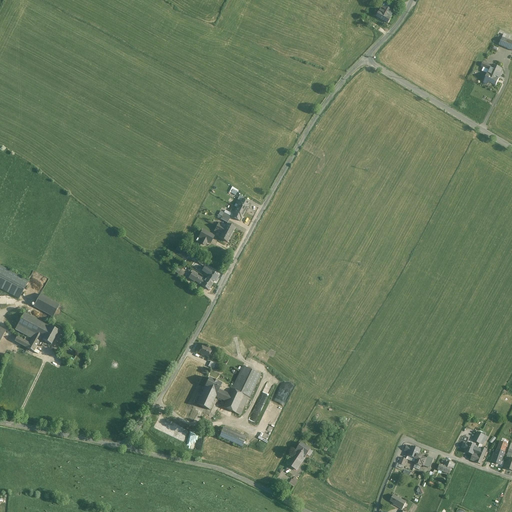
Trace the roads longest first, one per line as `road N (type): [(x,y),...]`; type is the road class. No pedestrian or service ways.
road 1 (unclassified): [(123,446),(158,400),(322,107),(367,56)]
road 2 (unclassified): [(309,511),(218,468),(123,446)]
road 3 (residential): [(375,511),(403,438),(511,478)]
road 4 (unclassified): [(511,148),(367,56)]
road 5 (unclassified): [(123,446),(0,422)]
